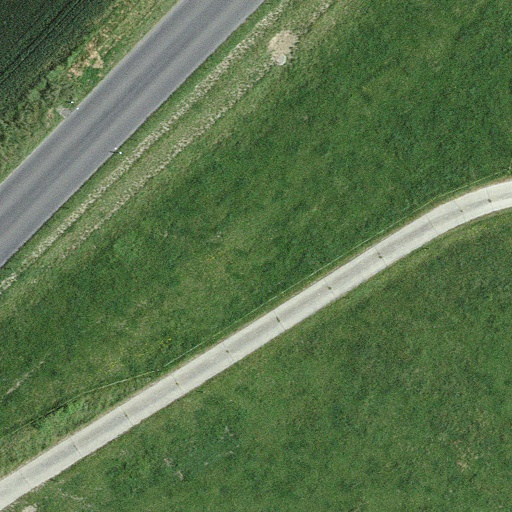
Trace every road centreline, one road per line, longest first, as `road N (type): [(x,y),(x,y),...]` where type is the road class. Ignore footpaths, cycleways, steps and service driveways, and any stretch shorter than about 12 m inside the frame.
road 1 (track): [(511,194),(439,221),(0,498)]
road 2 (tertiary): [(0,232),(228,0)]
